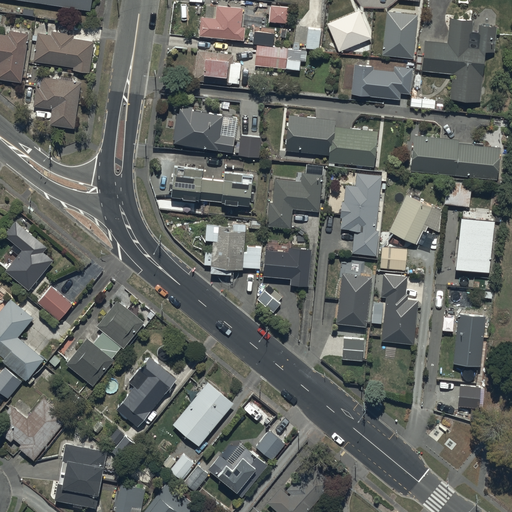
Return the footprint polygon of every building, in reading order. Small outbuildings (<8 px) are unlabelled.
[(25,0),(91,10),(92,0),(25,0)] [(207,3),(206,14),(201,14),(200,34),(245,38),(246,24),(242,24),(244,6),(217,3),(217,4),(207,3)] [(271,4),(270,20),(287,21),(288,5),(282,5),(282,4),(277,3),(277,5),(271,4)] [(360,8),(327,21),(339,50),(371,36),(360,8)] [(388,9),(382,52),(413,56),(418,13),(388,9)] [(485,49),(495,50),(497,24),(481,22),(480,30),(472,30),(473,19),(450,16),(448,40),(426,39),(423,69),(453,72),(451,96),(480,99),(484,62),(485,49)] [(308,26),(306,45),(318,47),(321,28),(308,26)] [(0,77),(22,81),(29,32),(10,29),(9,33),(0,32),(0,77)] [(38,31),(33,59),(73,65),(73,68),(90,71),(94,40),(73,37),(74,32),(52,29),(51,33),(38,31)] [(288,47),(257,43),(255,64),(286,67),(287,58),(301,60),(301,58),(305,59),(306,50),(301,50),(301,49),(288,48),(288,47)] [(234,52),(198,49),(195,79),(231,83),(231,81),(240,82),(242,61),(233,60),(234,52)] [(356,61),(352,91),(400,98),(401,91),(410,92),(413,66),(395,63),(395,69),(374,67),(375,64),(356,61)] [(82,80),(42,74),(40,87),(36,87),(33,104),(53,107),(50,123),(75,127),(82,80)] [(436,99),(412,97),(411,105),(435,106),(436,99)] [(175,137),(175,140),(233,150),(235,135),(222,133),(225,112),(193,107),(194,104),(184,103),(184,105),(181,105),(180,110),(178,110),(173,136),(175,137)] [(329,163),(335,163),(335,161),(374,165),(379,130),(336,125),(336,119),(290,114),(286,149),(329,153),(329,163)] [(462,138),(415,133),(411,168),(499,178),(502,146),(461,141),(462,138)] [(261,135),(241,134),(239,154),(259,155),(261,135)] [(269,200),(266,223),(291,226),(293,207),(319,210),(324,164),(307,162),(306,171),(302,170),(301,179),(275,176),(272,200),(269,200)] [(175,164),(172,193),(249,203),(253,173),(225,170),(224,179),(202,177),(203,167),(175,164)] [(377,228),(382,173),(357,171),(356,184),(346,183),(344,199),(342,199),(341,215),(343,215),(342,227),(355,228),(352,251),(377,254),(379,229),(377,228)] [(447,179),(445,201),(470,204),(472,181),(447,179)] [(407,192),(390,229),(416,243),(424,228),(426,229),(428,225),(439,231),(442,209),(407,192)] [(462,215),(457,266),(490,269),(495,217),(462,215)] [(48,246),(15,218),(4,232),(23,248),(6,268),(29,288),(54,258),(44,250),(48,246)] [(232,224),(206,222),(204,239),(212,240),(211,249),(205,249),(203,264),(242,267),(242,265),(259,266),(261,246),(244,245),(246,222),(233,221),(232,224)] [(288,250),(266,247),(263,272),(292,276),(291,282),(308,284),(313,247),(289,244),(288,250)] [(407,247),(382,245),(381,266),(406,268),(407,247)] [(343,270),(337,320),(366,323),(373,274),(343,270)] [(408,274),(383,272),(381,294),(387,295),(383,340),(414,343),(418,298),(408,297),(408,292),(407,292),(408,274)] [(73,303),(51,285),(38,301),(59,319),(73,303)] [(0,352),(4,356),(2,358),(26,378),(44,356),(19,335),(34,317),(11,297),(0,310),(0,352)] [(88,336),(67,362),(94,384),(115,358),(113,356),(122,345),(124,346),(145,320),(118,298),(96,324),(103,329),(93,340),(88,336)] [(486,314),(459,311),(454,361),(481,363),(486,314)] [(364,337),(344,336),(343,357),(363,358),(364,337)] [(177,377),(150,355),(129,380),(135,385),(117,407),(138,424),(177,377)] [(5,366),(0,371),(0,388),(9,396),(22,380),(5,366)] [(208,379),(173,421),(199,443),(235,401),(208,379)] [(481,387),(460,385),(458,407),(479,409),(481,387)] [(18,447),(34,460),(69,416),(43,395),(27,415),(11,403),(0,417),(0,430),(11,439),(14,437),(21,443),(18,447)] [(136,442),(117,427),(109,438),(117,444),(113,450),(124,458),(136,442)] [(269,428),(256,445),(272,458),(286,442),(269,428)] [(59,481),(55,497),(73,502),(73,505),(82,507),(83,503),(96,506),(108,449),(66,441),(63,458),(65,459),(63,469),(65,470),(63,482),(59,481)] [(268,463),(246,445),(232,462),(220,452),(208,467),(242,495),(268,463)] [(182,479),(196,463),(183,452),(170,468),(182,479)] [(198,464),(187,477),(198,486),(209,472),(198,464)] [(281,484),(268,500),(281,511),(306,511),(333,482),(315,466),(301,481),(296,477),(286,489),(281,484)] [(141,511),(195,511),(194,510),(199,504),(183,491),(181,493),(166,481),(141,511)] [(122,482),(116,509),(128,511),(139,511),(145,487),(122,482)]
